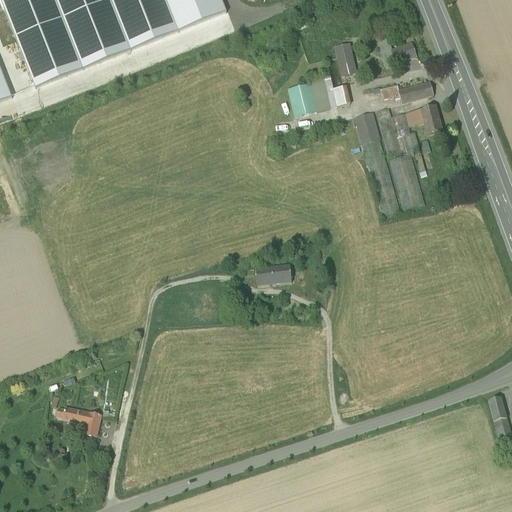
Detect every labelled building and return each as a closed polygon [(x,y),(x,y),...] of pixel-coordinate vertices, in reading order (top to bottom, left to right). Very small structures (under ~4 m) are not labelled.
[(350,46),(335,50),(337,60),(343,85),(350,83),(350,84),(358,82),(350,46)] [(412,46),(382,56),(387,69),(416,59),(412,46)] [(333,92),(344,89),(343,85),(337,60),(326,62),(333,92)] [(0,67),(0,104),(13,100),(0,67)] [(323,84),(310,87),(317,114),(329,111),(323,84)] [(429,85),(399,93),(400,100),(402,106),(433,98),(429,85)] [(310,87),(288,92),(295,120),(317,114),(310,87)] [(397,88),(380,92),(383,102),(394,100),(394,102),(400,100),(399,93),(397,88)] [(344,89),(333,92),(337,110),(350,107),(346,89),(344,89)] [(436,108),(405,117),(408,130),(424,125),(423,125),(439,120),(436,108)] [(400,215),(371,110),(353,115),(383,220),(400,215)] [(408,158),(402,160),(392,120),(389,111),(375,115),(403,214),(425,208),(411,157),(408,158)] [(405,117),(392,120),(402,160),(408,158),(403,139),(410,137),(408,130),(405,117)] [(439,120),(423,125),(424,125),(427,138),(442,133),(439,120)] [(410,137),(403,139),(408,158),(411,157),(415,156),(420,155),(415,135),(410,137)] [(420,155),(415,156),(421,180),(427,178),(420,155)] [(290,267),(272,269),(273,287),(291,285),(290,267)] [(272,269),(256,271),(258,289),(273,287),(272,269)] [(275,301),(259,303),(260,314),(260,319),(276,317),(275,301)] [(259,304),(247,306),(248,316),(260,314),(259,304)] [(55,398),(52,411),(59,412),(62,400),(55,398)] [(511,442),(501,400),(488,403),(500,448),(511,444),(511,442)] [(100,418),(65,411),(63,422),(87,427),(85,436),(96,439),(100,418)]
